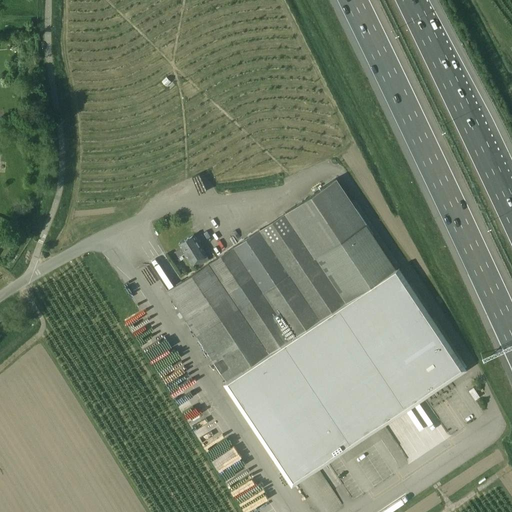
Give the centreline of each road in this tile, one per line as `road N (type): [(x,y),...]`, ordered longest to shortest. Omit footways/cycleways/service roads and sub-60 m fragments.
road 1 (motorway): [(350,0),(511,338)]
road 2 (unknown): [(101,242),(277,487),(304,511)]
road 3 (motorway): [(511,214),(411,0)]
road 4 (unknown): [(489,425),(487,403),(405,269)]
road 5 (unknown): [(352,511),(437,457),(483,438),(489,425)]
